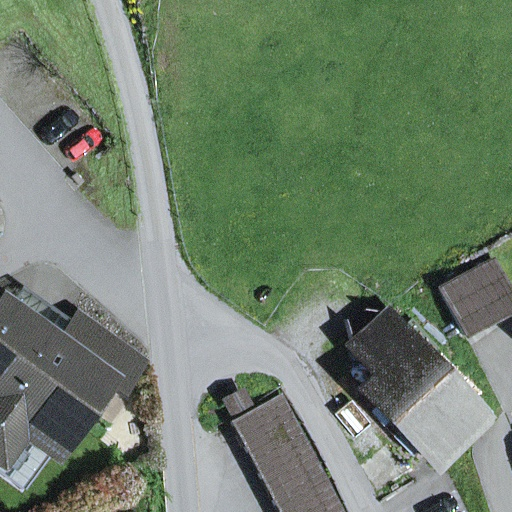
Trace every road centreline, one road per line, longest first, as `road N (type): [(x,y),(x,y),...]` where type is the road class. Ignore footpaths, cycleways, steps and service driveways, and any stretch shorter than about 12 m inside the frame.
road 1 (unclassified): [(170,304),(136,89),(107,0)]
road 2 (residential): [(170,304),(286,366),(366,511)]
road 3 (residential): [(187,511),(170,304)]
road 4 (residential): [(170,304),(78,224),(0,256)]
